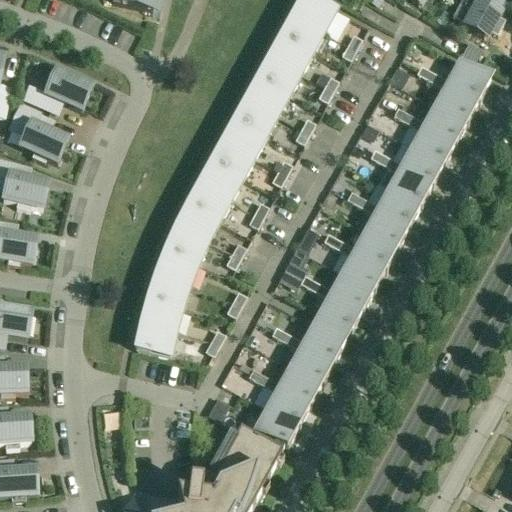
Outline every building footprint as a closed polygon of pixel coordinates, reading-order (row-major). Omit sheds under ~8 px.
[(113,0),(112,7),(147,15),(152,16),(155,0),(113,0)] [(324,39),(324,38),(337,17),(326,10),(325,11),(305,0),(304,0),(293,22),(324,39)] [(378,11),(378,10),(383,0),(369,0),(366,5),(378,11)] [(405,0),(421,12),(430,0),(405,0)] [(487,44),(504,14),(481,2),(477,8),(464,1),(451,24),(487,44)] [(312,60),(324,39),(293,22),(281,43),(312,60)] [(353,41),(348,51),(356,56),(362,46),(353,41)] [(301,81),(312,60),(281,43),(269,65),(301,81)] [(463,61),(474,67),(481,56),(469,50),(463,61)] [(351,67),(356,56),(348,51),(342,62),(351,67)] [(0,82),(4,63),(0,62),(0,121),(4,123),(10,94),(0,91),(0,82)] [(288,104),(301,81),(269,65),(256,88),(288,104)] [(459,69),(449,88),(435,80),(431,88),(445,95),(445,96),(447,92),(478,109),(490,87),(480,82),(480,81),(459,69)] [(417,80),(431,88),(435,80),(421,72),(417,80)] [(29,93),(24,104),(51,116),(56,105),(82,117),(93,93),(82,89),(84,84),(71,79),(69,83),(56,77),(45,100),(29,93)] [(330,83),(325,92),(334,97),(339,88),(330,83)] [(277,123),(288,104),(256,88),(246,106),(277,123)] [(327,109),(334,97),(325,92),(318,104),(327,109)] [(445,96),(435,112),(467,130),(478,109),(447,92),(445,96)] [(266,144),(277,123),(246,106),(234,128),(266,144)] [(9,134),(25,141),(20,153),(34,159),(32,163),(45,169),(47,165),(57,169),(68,146),(42,134),(47,123),(19,111),(9,134)] [(435,112),(426,130),(412,122),(407,130),(412,132),(421,138),(424,134),(455,151),(467,130),(435,112)] [(393,122),(407,130),(412,122),(398,114),(393,122)] [(301,135),(310,140),(316,130),(307,125),(301,135)] [(254,165),(266,144),(234,128),(223,148),(254,165)] [(360,141),(373,148),(380,136),(367,129),(360,141)] [(443,172),(455,151),(424,134),(421,138),(412,132),(403,149),(412,154),(443,172)] [(310,140),(301,135),(295,146),(304,151),(310,140)] [(243,186),(254,165),(223,148),(211,169),(243,186)] [(412,154),(402,172),(388,164),(384,172),(398,179),(400,175),(432,193),(443,172),(412,154)] [(370,164),(384,172),(388,164),(375,156),(370,164)] [(0,191),(6,193),(3,205),(17,209),(16,214),(30,217),(31,212),(42,215),(48,190),(21,183),(24,172),(0,165),(0,191)] [(278,177),(287,182),(292,172),(284,167),(278,177)] [(231,207),(243,186),(211,169),(199,191),(231,207)] [(398,179),(389,196),(420,214),(432,193),(400,175),(398,179)] [(287,182),(278,177),(272,188),(281,193),(287,182)] [(219,228),(231,207),(199,191),(194,201),(188,211),(219,228)] [(389,196),(379,214),(365,206),(361,214),(375,221),(377,217),(408,235),(420,214),(389,196)] [(347,206),(361,214),(365,206),(351,198),(347,206)] [(255,219),(263,224),(269,214),(260,209),(255,219)] [(213,240),(219,228),(188,211),(178,230),(176,234),(208,249),(213,240)] [(375,221),(365,238),(397,256),(408,235),(377,217),(375,221)] [(263,224),(255,219),(249,230),(258,235),(263,224)] [(6,271),(20,274),(21,269),(32,271),(36,245),(8,241),(10,229),(0,227),(0,265),(7,267),(6,271)] [(203,260),(208,249),(176,234),(171,246),(165,259),(198,272),(203,260)] [(365,238),(356,255),(342,248),(338,256),(342,258),(352,263),(354,260),(385,277),(397,256),(365,238)] [(324,248),(338,256),(342,248),(328,240),(324,248)] [(232,260),(241,265),(247,254),(238,249),(232,260)] [(373,298),(385,277),(354,260),(352,263),(342,258),(332,275),(373,298)] [(191,290),(198,272),(165,259),(158,277),(156,282),(190,294),(191,290)] [(241,265),(232,260),(226,271),(235,276),(241,265)] [(314,298),(328,305),(331,301),(362,319),(373,298),(332,275),(322,292),(319,290),(314,298)] [(185,306),(190,294),(156,282),(154,289),(148,307),(182,317),(185,306)] [(300,290),(314,298),(319,290),(305,282),(300,290)] [(238,298),(232,308),(241,313),(247,303),(238,298)] [(328,305),(318,323),(350,340),(362,319),(331,301),(328,305)] [(179,326),(182,317),(148,307),(145,316),(141,332),(176,339),(179,326)] [(236,324),(241,313),(232,308),(227,319),(236,324)] [(0,340),(28,344),(31,319),(20,317),(21,312),(7,310),(6,315),(0,314),(0,340)] [(314,331),(304,349),(290,341),(286,349),(300,357),(302,353),(333,370),(345,348),(314,331)] [(175,343),(176,339),(141,332),(140,334),(136,355),(170,363),(175,343)] [(272,341),(286,349),(290,341),(276,333),(272,341)] [(211,347),(220,352),(226,341),(217,336),(211,347)] [(214,362),(220,352),(211,347),(205,357),(214,362)] [(300,357),(290,374),(321,391),(333,370),(302,353),(300,357)] [(0,399),(1,399),(1,404),(15,404),(15,399),(26,399),(25,373),(0,373),(0,399)] [(197,391),(199,377),(175,373),(173,387),(197,391)] [(276,399),(277,399),(279,395),(310,412),(321,391),(290,374),(281,391),(267,383),(263,391),(276,399)] [(248,383),(263,391),(267,383),(253,375),(248,383)] [(276,399),(267,416),(298,433),(310,412),(279,395),(277,399),(276,399)] [(149,420),(149,407),(129,408),(129,421),(134,421),(149,420)] [(0,450),(5,450),(6,455),(20,454),(19,449),(31,448),(29,423),(1,425),(0,414),(0,450)] [(257,439),(253,446),(280,461),(284,454),(286,455),(298,433),(267,416),(255,438),(257,439)] [(149,433),(149,420),(134,421),(135,434),(149,433)] [(254,511),(282,462),(280,461),(253,446),(240,439),(240,440),(219,476),(220,476),(208,497),(202,496),(202,495),(190,493),(188,505),(143,499),(145,511),(144,511),(254,511)] [(37,501),(35,475),(7,477),(6,465),(0,465),(0,503),(11,503),(12,507),(26,507),(25,502),(37,501)]
